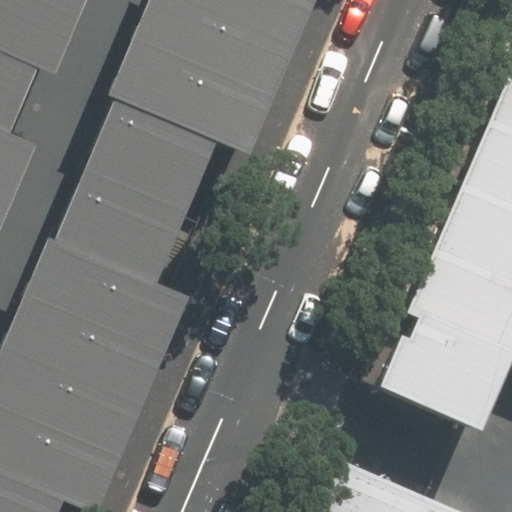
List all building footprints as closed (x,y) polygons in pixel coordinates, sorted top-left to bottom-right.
[(0,0),(0,7),(40,23),(49,0),(0,0)] [(258,53),(279,0),(129,0),(129,3),(258,53)] [(237,108),(258,53),(129,3),(107,57),(237,108)] [(0,71),(18,78),(40,23),(0,7),(0,71)] [(511,39),(502,63),(511,66),(511,39)] [(215,162),(237,108),(107,57),(86,112),(175,147),(215,162)] [(511,66),(502,63),(475,125),(511,140),(511,66)] [(139,238),(175,147),(86,112),(50,203),(139,238)] [(449,189),(511,215),(511,140),(475,125),(449,189)] [(421,254),(511,292),(511,215),(449,189),(421,254)] [(113,303),(139,238),(50,203),(24,268),(113,303)] [(393,321),(479,357),(511,371),(511,292),(421,254),(393,321)] [(132,374),(154,319),(113,303),(24,268),(2,323),(132,374)] [(447,430),(479,357),(393,321),(361,394),(447,430)] [(0,386),(110,429),(132,374),(2,323),(0,328),(0,386)] [(0,450),(88,485),(110,429),(0,386),(0,450)] [(77,511),(88,485),(0,450),(0,511),(77,511)] [(312,511),(413,511),(329,475),(312,511)]
